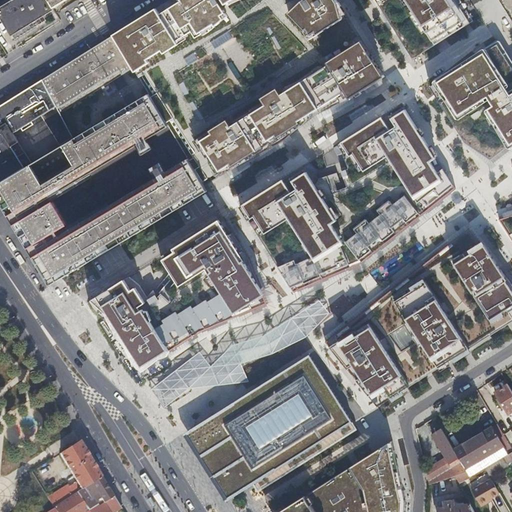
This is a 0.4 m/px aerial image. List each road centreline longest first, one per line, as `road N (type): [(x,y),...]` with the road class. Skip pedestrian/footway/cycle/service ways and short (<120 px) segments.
road 1 (primary): [(196,511),(152,438),(53,344)]
road 2 (residential): [(511,351),(406,424),(421,485),(418,511)]
road 3 (primary): [(53,344),(145,511)]
road 4 (residential): [(129,0),(0,83)]
